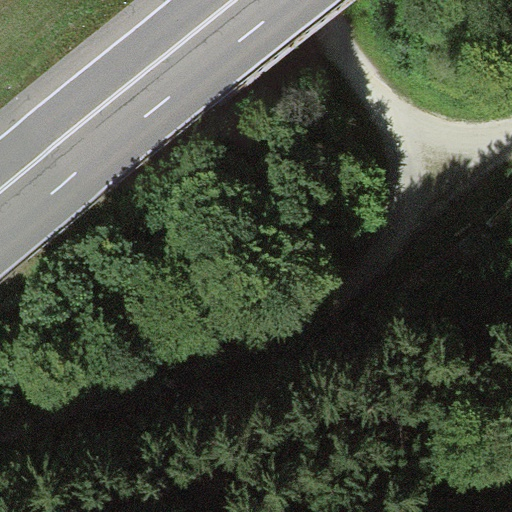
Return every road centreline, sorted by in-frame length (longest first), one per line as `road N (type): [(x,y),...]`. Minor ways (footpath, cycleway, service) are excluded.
road 1 (track): [(423,147),(405,243),(343,314),(195,377),(44,414),(0,433)]
road 2 (secondary): [(255,0),(0,199)]
road 3 (track): [(312,0),(423,147)]
